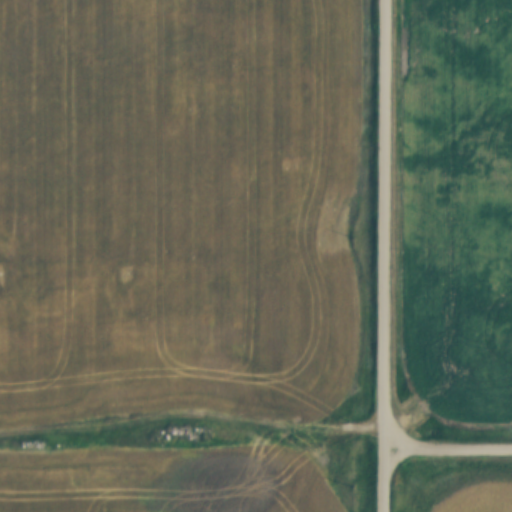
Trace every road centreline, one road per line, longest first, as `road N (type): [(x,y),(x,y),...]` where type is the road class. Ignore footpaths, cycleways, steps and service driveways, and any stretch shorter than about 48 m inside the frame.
road 1 (residential): [(384,511),(385,0)]
road 2 (track): [(0,432),(206,412),(385,434)]
